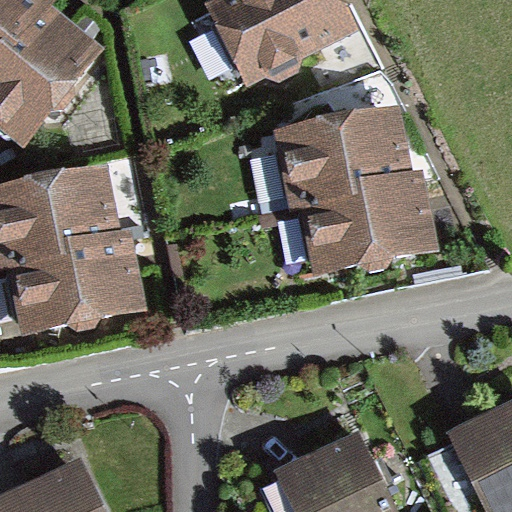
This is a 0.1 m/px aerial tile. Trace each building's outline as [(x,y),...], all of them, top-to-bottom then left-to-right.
[(62,8),(51,0),(0,0),(0,135),(26,157),(109,58),(56,15),(62,8)] [(225,0),(206,10),(250,91),(269,81),(278,88),(302,77),(305,65),(360,37),(340,0),(225,0)] [(403,116),(273,140),(290,222),(299,221),(312,287),(440,261),(423,181),(415,180),(403,116)] [(107,173),(0,196),(0,275),(1,278),(9,279),(24,345),(148,318),(131,237),(121,239),(107,173)] [(511,511),(511,408),(450,442),(486,511),(511,511)] [(395,511),(377,475),(359,437),(276,478),(292,511),(395,511)] [(100,511),(78,468),(0,506),(0,511),(100,511)]
